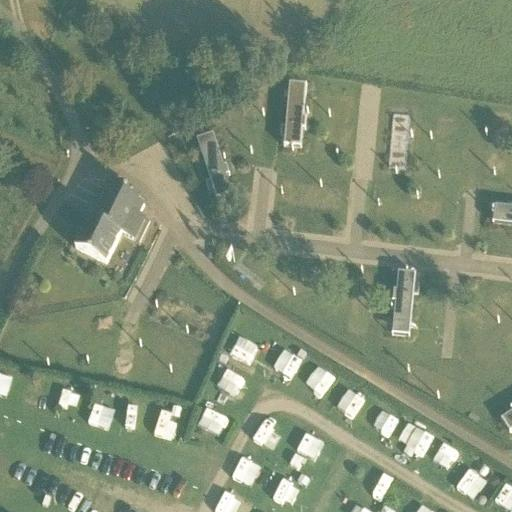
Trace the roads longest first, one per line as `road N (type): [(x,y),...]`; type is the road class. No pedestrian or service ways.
road 1 (unclassified): [(511,468),(217,288),(183,232),(126,176),(81,153)]
road 2 (unclassified): [(0,302),(81,153)]
road 3 (unclassified): [(81,153),(65,109),(9,20)]
